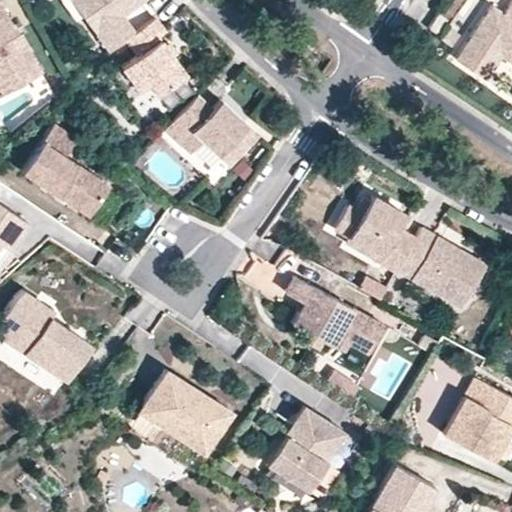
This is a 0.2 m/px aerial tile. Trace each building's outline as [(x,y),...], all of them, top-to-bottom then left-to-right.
[(139,0),(84,0),(91,8),(83,15),(110,49),(126,36),(135,29),(123,13),(126,10),(123,6),(128,2),(131,7),(139,0)] [(434,0),(431,4),(446,17),(462,0),(434,0)] [(511,0),(504,13),(491,5),(455,57),(484,77),(500,55),(511,62),(511,0)] [(31,56),(0,5),(0,96),(26,80),(21,71),(22,61),(31,56)] [(436,34),(447,18),(438,12),(427,27),(436,34)] [(165,42),(158,33),(165,27),(154,14),(135,29),(126,36),(138,52),(123,65),(143,91),(153,83),(162,94),(189,73),(173,53),(165,42)] [(450,46),(459,33),(448,25),(439,38),(450,46)] [(177,49),(169,39),(165,42),(173,53),(177,49)] [(40,70),(31,56),(22,61),(21,71),(26,80),(40,70)] [(256,133),(219,97),(210,106),(196,93),(163,128),(189,152),(201,139),(227,164),(256,133)] [(75,137),(52,122),(20,170),(88,214),(108,184),(63,154),(75,137)] [(241,158),(231,168),(244,180),(254,170),(241,158)] [(402,212),(383,200),(380,206),(360,195),(353,208),(343,202),(331,225),(378,252),(375,258),(393,268),(412,235),(394,225),(402,212)] [(25,219),(0,202),(0,242),(7,247),(25,219)] [(451,242),(422,225),(396,269),(459,304),(484,261),(457,246),(455,251),(448,247),(451,242)] [(457,246),(451,242),(448,247),(455,251),(457,246)] [(365,273),(359,284),(379,295),(385,284),(365,273)] [(381,323),(291,275),(283,291),(301,301),(289,322),(304,330),(299,340),(315,349),(320,339),(328,344),(338,326),(351,332),(346,342),(365,352),(381,323)] [(18,289),(10,296),(0,313),(0,337),(65,377),(87,341),(45,315),(49,308),(18,289)] [(338,326),(328,344),(341,351),(351,332),(338,326)] [(155,423),(179,381),(158,369),(134,412),(155,423)] [(324,383),(348,398),(356,386),(332,370),(324,383)] [(511,396),(472,376),(441,433),(452,439),(456,432),(468,438),(464,445),(489,459),(492,454),(500,438),(508,424),(511,425),(511,396)] [(231,410),(179,381),(155,423),(206,453),(231,410)] [(282,429),(261,461),(302,488),(317,466),(310,461),(332,426),(299,404),(286,422),(291,425),(286,432),(282,429)] [(291,425),(286,422),(282,429),(286,432),(291,425)] [(339,431),(332,426),(310,461),(317,466),(320,460),(339,431)] [(468,438),(456,432),(452,439),(464,445),(468,438)] [(509,442),(500,438),(492,454),(501,459),(509,442)] [(237,468),(223,459),(218,468),(232,476),(237,468)] [(333,468),(320,460),(317,466),(302,488),(315,496),(333,468)] [(416,511),(431,486),(390,464),(363,511),(416,511)] [(110,474),(100,469),(96,477),(105,482),(110,474)]
